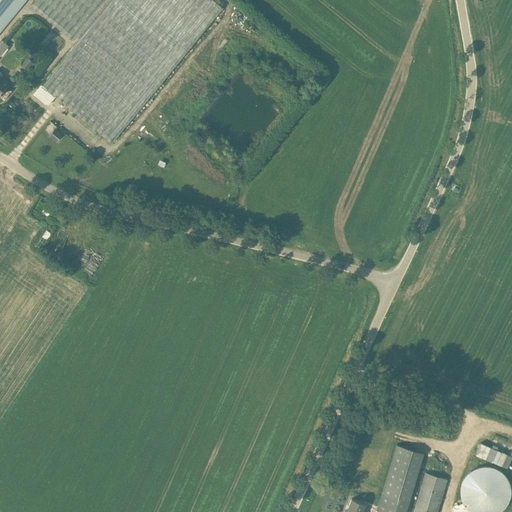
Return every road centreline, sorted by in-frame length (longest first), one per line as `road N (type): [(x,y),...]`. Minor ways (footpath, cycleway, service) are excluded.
road 1 (unclassified): [(393,284),(62,196),(0,159)]
road 2 (unclassified): [(458,0),(470,106),(393,284)]
road 3 (unclassified): [(292,511),(393,284)]
road 4 (track): [(511,430),(352,378)]
